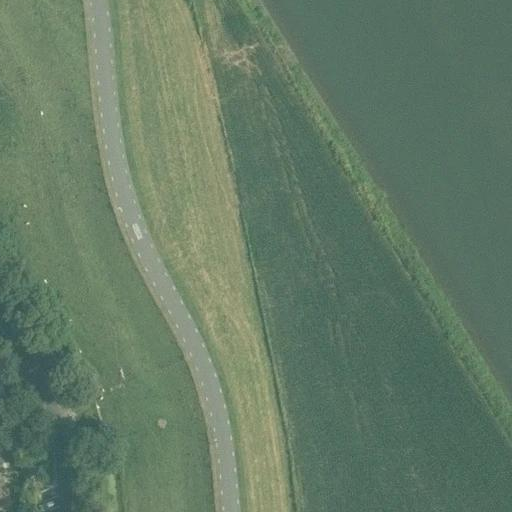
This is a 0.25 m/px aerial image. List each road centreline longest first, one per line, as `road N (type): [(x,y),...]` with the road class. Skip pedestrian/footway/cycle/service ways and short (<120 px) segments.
road 1 (track): [(284,511),(268,377),(186,217),(134,0)]
road 2 (tertiary): [(229,511),(213,389),(121,190),(94,0)]
